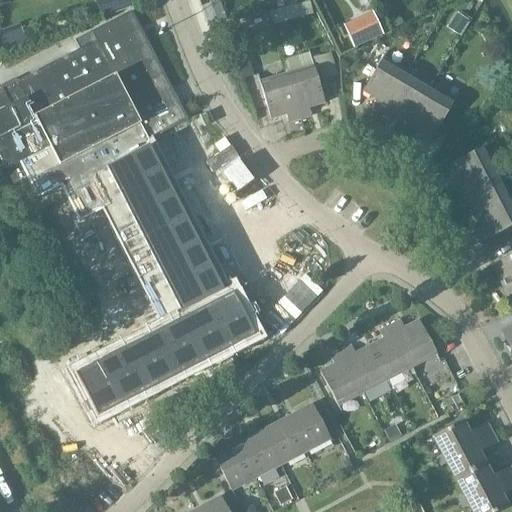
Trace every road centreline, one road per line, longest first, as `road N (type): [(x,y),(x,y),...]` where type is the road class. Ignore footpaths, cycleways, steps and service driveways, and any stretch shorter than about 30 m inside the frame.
road 1 (residential): [(121,511),(371,253)]
road 2 (residential): [(435,291),(454,247),(400,148),(355,132),(260,163)]
road 3 (residential): [(260,163),(196,55),(177,0)]
road 4 (residential): [(371,253),(298,205),(260,163)]
road 5 (residential): [(511,406),(466,318),(435,291)]
